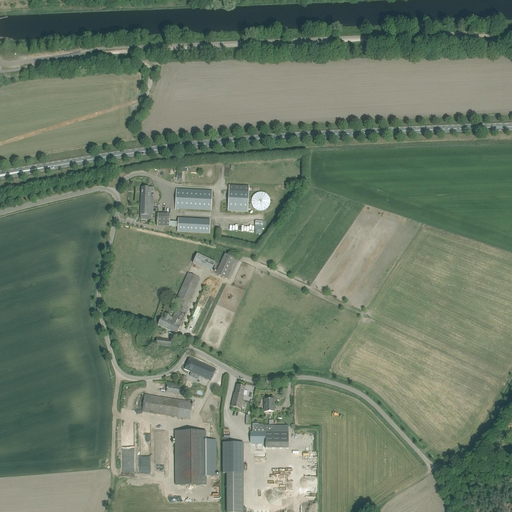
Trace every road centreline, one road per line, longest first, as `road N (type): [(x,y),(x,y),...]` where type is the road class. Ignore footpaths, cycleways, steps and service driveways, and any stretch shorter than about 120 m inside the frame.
road 1 (secondary): [(18,171),(217,141),(511,126)]
road 2 (unclassified): [(120,374),(159,376),(193,352),(255,381),(331,382),(369,399),(435,467),(482,442),(511,400)]
road 3 (track): [(511,36),(74,54)]
road 4 (unclassified): [(120,374),(101,313),(117,197),(99,187),(0,214)]
road 5 (unclassified): [(0,62),(74,54),(132,59),(153,74),(146,102)]
road 6 (track): [(104,511),(120,374)]
